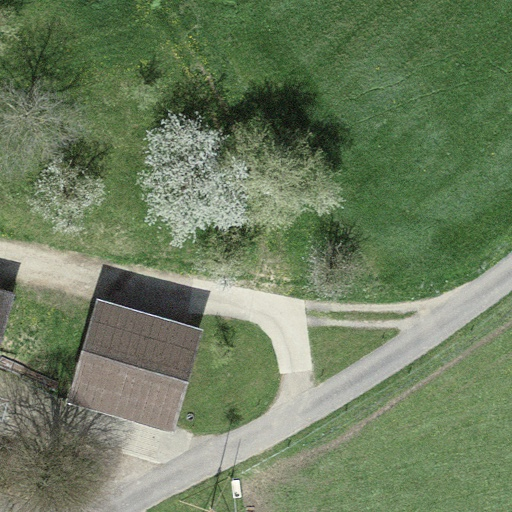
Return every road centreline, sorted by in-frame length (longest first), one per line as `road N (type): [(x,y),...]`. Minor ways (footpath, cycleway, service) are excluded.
road 1 (unclassified): [(511,272),(297,416),(112,511)]
road 2 (track): [(282,310),(381,316),(459,308)]
